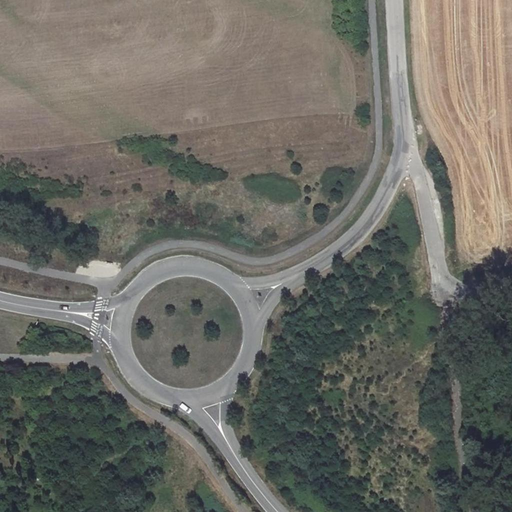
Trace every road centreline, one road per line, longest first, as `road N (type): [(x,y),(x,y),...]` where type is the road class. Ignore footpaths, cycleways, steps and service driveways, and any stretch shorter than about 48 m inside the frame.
road 1 (unclassified): [(395,0),(399,167),(384,201),(331,259),(282,284)]
road 2 (unclassified): [(474,511),(448,338),(452,289)]
road 3 (unclassified): [(235,286),(197,267),(176,267),(155,274),(126,305)]
